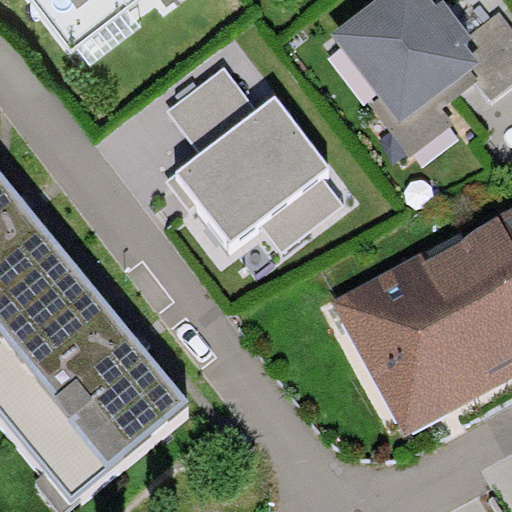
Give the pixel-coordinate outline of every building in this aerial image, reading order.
[(50,0),(72,28),(108,0),(50,0)] [(430,0),(381,0),(332,39),(401,128),(469,75),(479,67),(465,49),(474,42),(469,36),(444,4),(438,9),(430,0)] [(511,29),(499,13),(469,36),(474,42),(465,49),(479,67),(469,75),(490,103),(511,86),(511,29)] [(202,157),(258,114),(224,69),(167,113),(202,157)] [(331,172),(276,101),(258,114),(202,157),(167,183),(190,213),(196,208),(229,251),(260,228),(282,256),(345,208),(322,179),(331,172)] [(0,333),(78,270),(0,176),(0,333)] [(421,256),(332,304),(406,439),(511,381),(511,213),(501,220),(502,223),(426,265),(421,256)] [(192,409),(78,270),(0,333),(0,418),(73,507),(192,409)]
